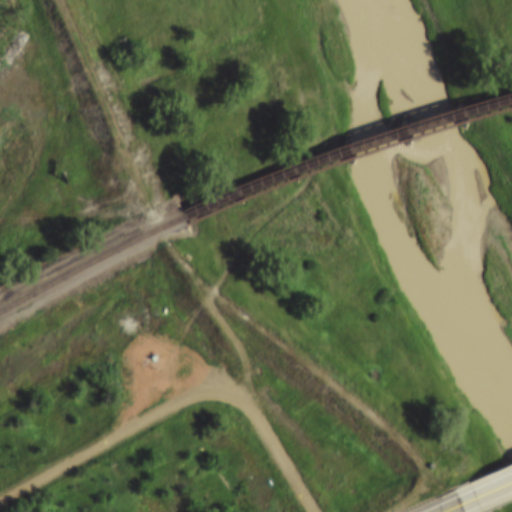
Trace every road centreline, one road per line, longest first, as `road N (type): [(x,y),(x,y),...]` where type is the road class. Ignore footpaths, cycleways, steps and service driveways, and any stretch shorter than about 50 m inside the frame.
road 1 (residential): [(227,399),(187,396),(0,501)]
road 2 (residential): [(311,511),(270,442),(227,399)]
